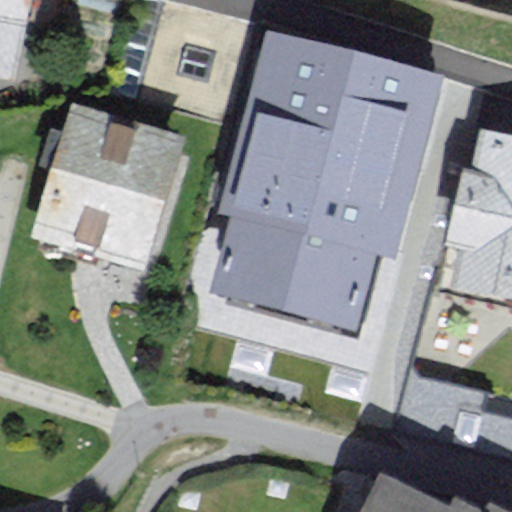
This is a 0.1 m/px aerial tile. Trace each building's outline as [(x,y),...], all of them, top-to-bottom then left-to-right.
[(0,0),(0,89),(18,0),(0,0)] [(182,392),(353,436),(412,220),(432,140),(130,62),(113,127),(242,160),(182,392)] [(179,169),(60,125),(14,257),(87,285),(130,302),(179,169)] [(511,200),(460,185),(416,352),(511,377),(511,200)] [(425,511),(370,485),(356,511),(425,511)]
